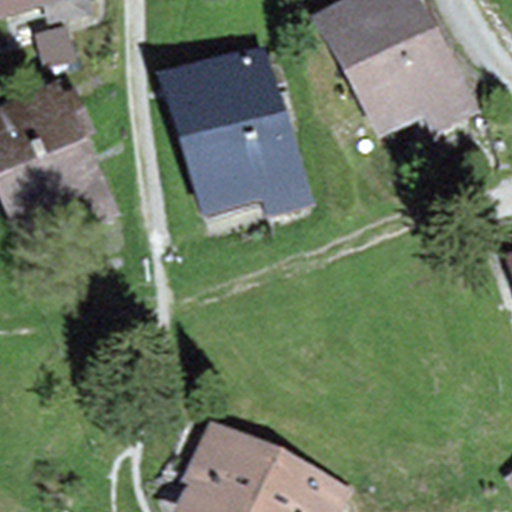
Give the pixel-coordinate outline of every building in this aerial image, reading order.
[(44,0),(12,0),(16,9),(44,0)] [(339,38),(388,126),(409,115),(424,141),(463,119),(396,0),(360,0),(372,21),(339,38)] [(185,100),(220,208),(261,195),(269,220),(301,210),(268,108),(281,103),(271,73),(253,78),(251,71),(244,73),(246,81),(185,100)] [(76,103),(0,140),(0,168),(32,234),(74,214),(83,233),(108,221),(100,206),(110,201),(85,150),(96,145),(76,103)] [(215,488),(204,511),(338,511),(342,505),(213,445),(197,480),(215,488)]
